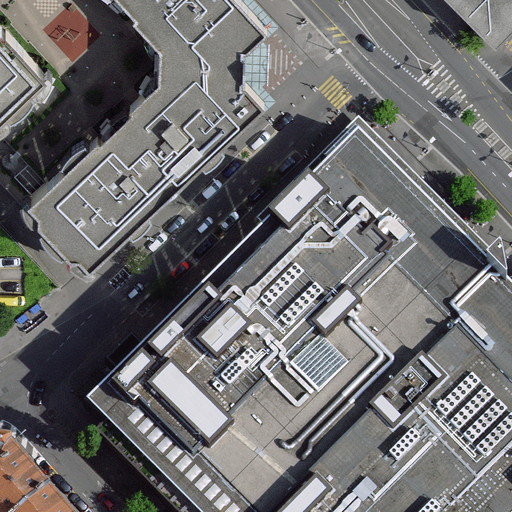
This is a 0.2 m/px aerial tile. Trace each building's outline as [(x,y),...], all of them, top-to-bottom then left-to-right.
[(117,0),(0,0),(0,41),(26,69),(0,93),(0,146),(36,184),(76,147),(119,108),(157,73),(157,40),(138,21),(117,0)] [(264,22),(243,0),(117,0),(138,21),(157,40),(157,73),(119,108),(76,147),(36,184),(11,206),(78,269),(136,217),(264,102),(237,80),(239,45),(264,22)] [(511,0),(459,0),(494,34),(511,15),(511,0)] [(0,93),(26,69),(0,41),(0,93)] [(511,511),(511,304),(343,135),(286,191),(73,397),(183,511),(511,511)] [(9,511),(44,482),(7,440),(0,460),(0,511),(9,511)] [(70,511),(44,482),(9,511),(70,511)]
